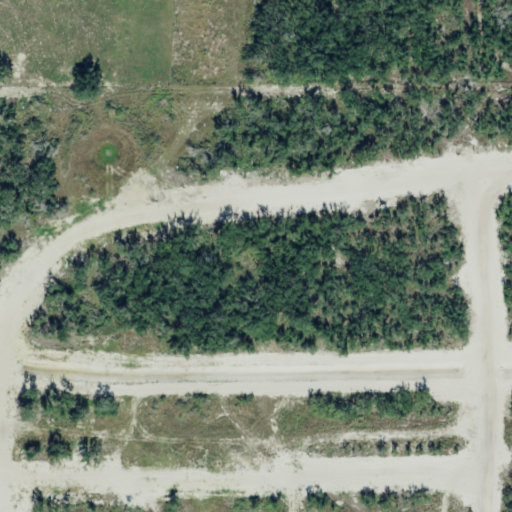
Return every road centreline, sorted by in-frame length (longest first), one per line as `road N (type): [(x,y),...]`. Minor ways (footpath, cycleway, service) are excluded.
road 1 (residential): [(511,168),(119,211),(49,247),(24,277),(0,332)]
road 2 (residential): [(0,478),(481,471)]
road 3 (residential): [(467,172),(477,252),(482,511)]
